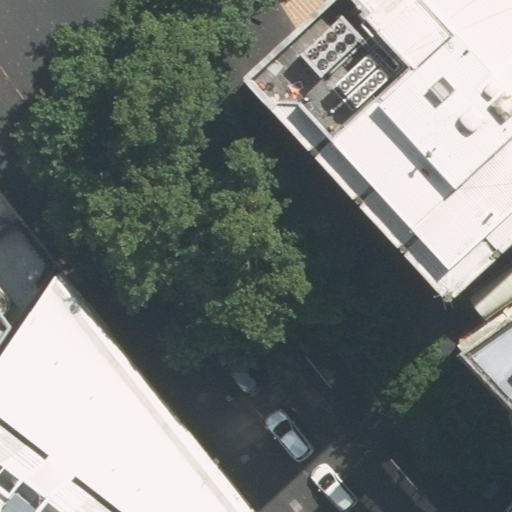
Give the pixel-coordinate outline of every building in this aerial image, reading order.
[(511,0),(320,0),(247,65),(456,298),(511,246),(511,0)] [(511,257),(468,295),(481,314),(511,289),(511,257)] [(0,400),(156,511),(254,511),(66,268),(20,342),(0,360),(0,400)] [(511,310),(476,343),(511,382),(511,310)] [(0,360),(20,342),(0,315),(0,360)] [(0,511),(156,511),(0,400),(0,511)]
